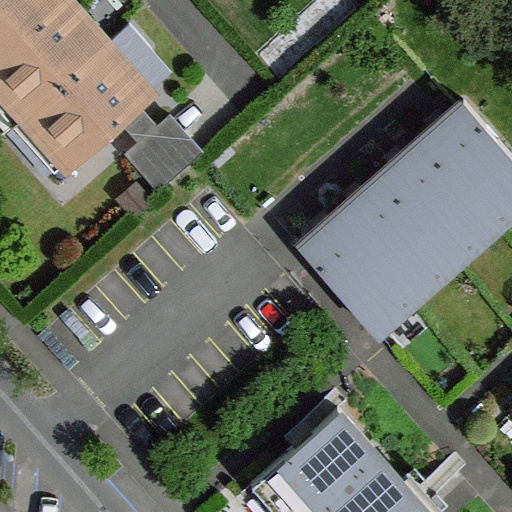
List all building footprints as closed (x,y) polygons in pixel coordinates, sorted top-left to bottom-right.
[(0,0),(0,51),(58,0),(0,0)] [(109,42),(72,0),(58,0),(0,51),(0,81),(30,114),(109,42)] [(132,23),(109,42),(136,74),(151,60),(152,47),(132,23)] [(136,74),(109,42),(30,114),(71,163),(121,118),(140,100),(151,91),(136,74)] [(208,151),(175,113),(162,125),(140,100),(121,118),(143,143),(131,155),(164,192),(208,151)] [(425,137),(499,220),(511,208),(511,151),(467,100),(447,117),(425,137)] [(384,172),(457,256),(499,220),(425,137),(384,172)] [(344,208),(416,292),(457,256),(384,172),(344,208)] [(344,208),(303,245),(375,328),(416,292),(344,208)] [(312,511),(381,452),(341,407),(254,482),(280,511),(312,511)] [(431,511),(381,452),(312,511),(431,511)]
